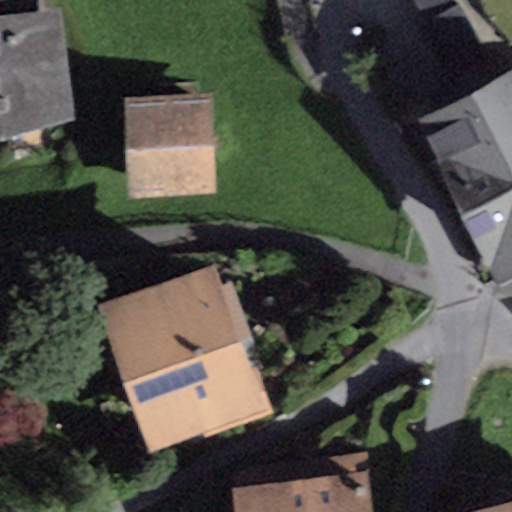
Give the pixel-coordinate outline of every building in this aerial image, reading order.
[(0,0),(0,108),(56,103),(46,22),(34,23),(31,0),(0,0)] [(511,74),(505,78),(460,2),(442,14),(476,71),(461,79),(470,95),(436,113),(511,266),(511,74)] [(146,180),(201,178),(198,103),(144,104),(146,180)] [(121,305),(162,423),(257,389),(251,371),(240,374),(205,276),(121,305)] [(251,491),(253,511),(370,511),(367,478),(303,485),(301,465),(240,471),(242,491),(251,491)]
